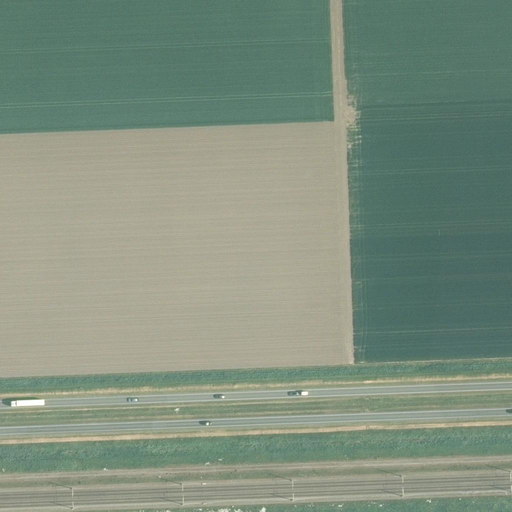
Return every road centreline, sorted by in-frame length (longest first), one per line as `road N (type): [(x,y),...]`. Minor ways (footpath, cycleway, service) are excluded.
road 1 (trunk): [(0,432),(511,412)]
road 2 (trunk): [(511,386),(0,405)]
road 3 (track): [(0,477),(511,459)]
